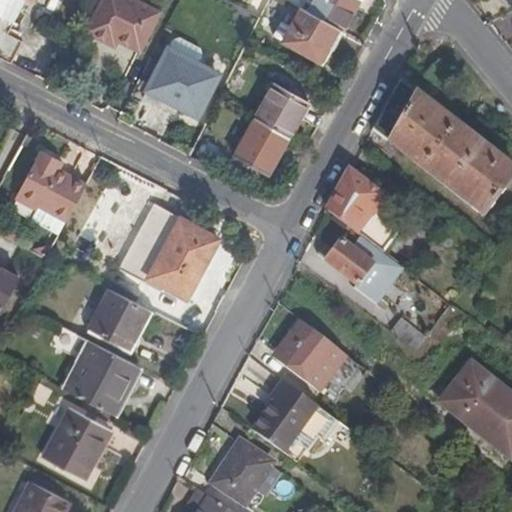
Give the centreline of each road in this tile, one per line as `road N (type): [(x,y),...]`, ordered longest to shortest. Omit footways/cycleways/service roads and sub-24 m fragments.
road 1 (unclassified): [(133,511),(287,228)]
road 2 (residential): [(287,228),(0,85)]
road 3 (unclassified): [(421,0),(287,228)]
